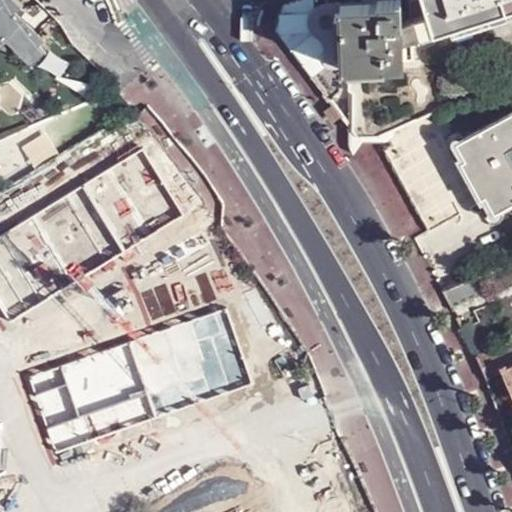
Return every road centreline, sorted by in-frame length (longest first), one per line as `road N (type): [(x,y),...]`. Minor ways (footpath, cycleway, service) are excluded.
road 1 (secondary): [(479,511),(411,320),(322,167),(211,9)]
road 2 (secondary): [(175,32),(364,335),(440,511)]
